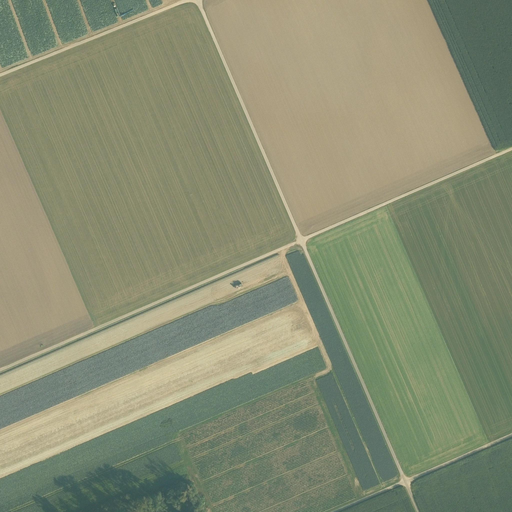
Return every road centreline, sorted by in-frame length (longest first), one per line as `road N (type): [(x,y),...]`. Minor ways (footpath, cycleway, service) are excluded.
road 1 (track): [(0,370),(300,240)]
road 2 (track): [(300,240),(418,511)]
road 3 (track): [(196,0),(300,240)]
road 4 (track): [(300,240),(511,149)]
road 5 (track): [(0,75),(189,0)]
